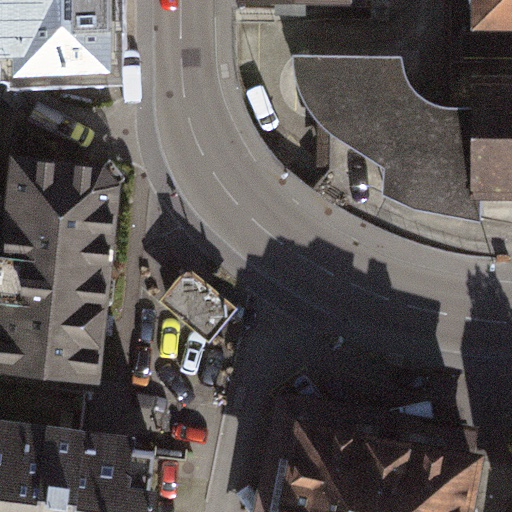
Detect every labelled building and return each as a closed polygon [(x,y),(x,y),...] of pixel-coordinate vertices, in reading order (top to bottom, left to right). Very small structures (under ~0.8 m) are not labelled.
[(114,0),(0,0),(0,43),(17,43),(17,63),(116,61),(114,0)] [(240,0),(240,15),(355,17),(355,0),(240,0)] [(511,0),(475,0),(475,36),(511,36),(511,0)] [(511,82),(476,82),(477,115),(447,113),(427,107),(421,99),(414,91),(408,80),(405,66),(295,62),(299,88),(304,103),(312,119),(322,131),(355,155),(387,176),(386,201),(417,216),(483,229),(483,206),(511,205),(511,82)] [(109,148),(13,138),(0,265),(0,359),(104,370),(125,169),(109,148)] [(239,304),(189,261),(162,295),(213,338),(239,304)] [(482,422),(279,382),(253,511),(477,511),(491,442),(478,439),(482,422)] [(0,511),(154,511),(163,435),(139,433),(140,420),(0,404),(0,511)]
